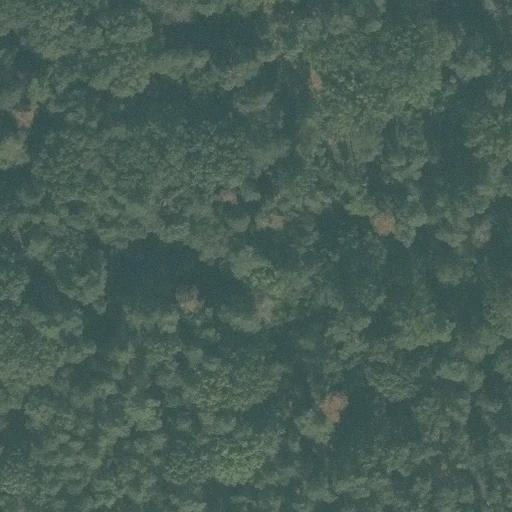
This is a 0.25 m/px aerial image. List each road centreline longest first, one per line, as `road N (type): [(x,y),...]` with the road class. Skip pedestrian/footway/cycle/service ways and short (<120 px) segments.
road 1 (track): [(288,433),(96,0)]
road 2 (track): [(511,308),(369,401),(288,433)]
road 3 (track): [(288,433),(239,452),(163,511)]
